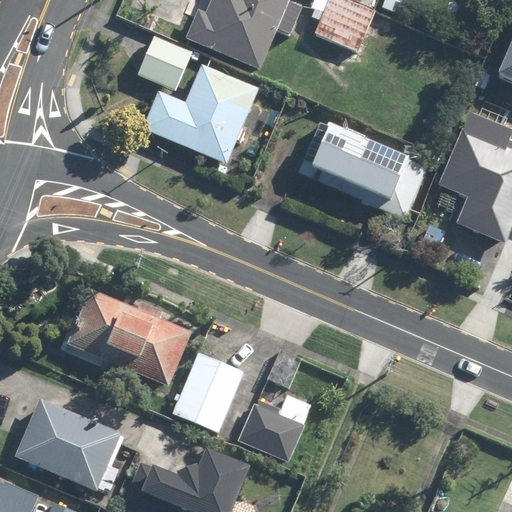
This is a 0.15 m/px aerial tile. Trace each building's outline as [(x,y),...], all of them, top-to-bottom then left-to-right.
[(292,38),(306,9),(295,4),(297,0),(214,0),(208,13),(201,10),(188,37),(264,73),(283,34),(292,38)] [(343,0),(315,0),(310,18),(320,24),(318,36),(361,57),(378,14),(356,5),(343,0)] [(358,0),(356,5),(378,14),(381,8),(383,0),(358,0)] [(383,0),(381,8),(404,17),(411,0),(383,0)] [(157,39),(141,75),(177,91),(193,55),(157,39)] [(511,46),(500,77),(511,82),(511,46)] [(261,92),(205,68),(190,105),(161,93),(144,132),(230,167),(261,92)] [(511,150),(507,149),(511,136),(511,129),(473,113),(441,186),(469,198),(457,225),(505,245),(511,228),(511,150)] [(332,127),(313,169),(396,205),(414,164),(332,127)] [(192,332),(95,294),(71,352),(168,390),(192,332)] [(225,437),(249,373),(196,354),(173,418),(225,437)] [(315,408),(288,398),(282,413),(257,404),(240,446),(293,466),(315,408)] [(101,492),(124,434),(41,400),(17,457),(101,492)] [(199,479),(145,456),(121,510),(126,511),(241,511),(258,476),(210,455),(199,479)] [(0,511),(35,511),(41,498),(0,481),(0,511)] [(84,511),(85,510),(56,498),(50,511),(84,511)]
